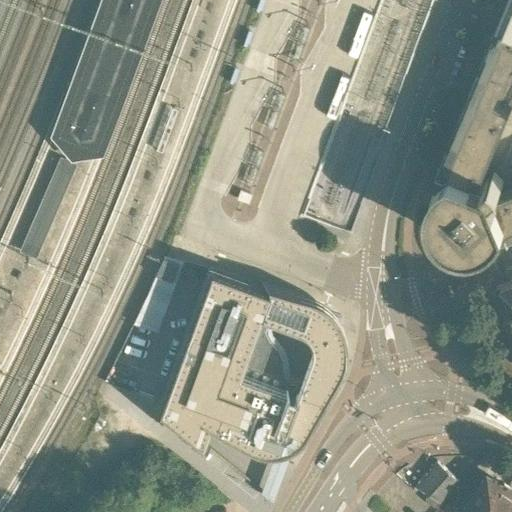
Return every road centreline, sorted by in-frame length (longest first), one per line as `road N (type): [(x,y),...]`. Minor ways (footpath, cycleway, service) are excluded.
road 1 (tertiary): [(463,0),(393,178),(380,276)]
road 2 (tertiary): [(383,400),(342,433),(291,511)]
road 3 (residential): [(511,262),(382,305)]
road 4 (tertiary): [(327,511),(366,459),(411,429)]
